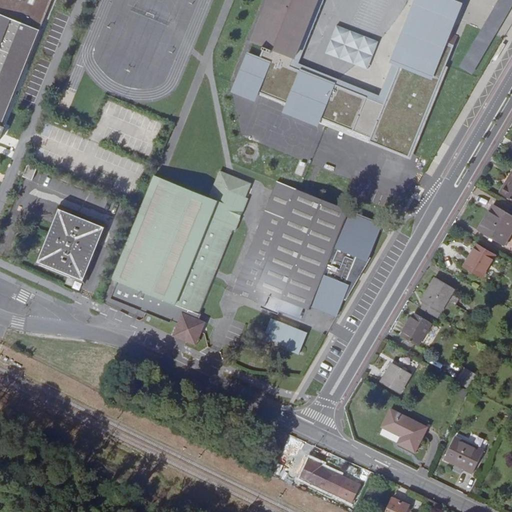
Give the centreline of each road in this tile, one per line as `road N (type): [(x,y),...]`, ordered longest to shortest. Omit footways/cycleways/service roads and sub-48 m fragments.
road 1 (residential): [(511,80),(308,431)]
road 2 (residential): [(308,431),(117,341),(0,317)]
road 3 (residential): [(477,511),(308,431)]
